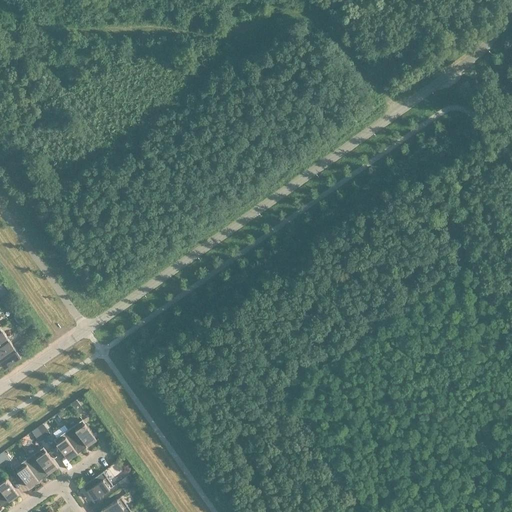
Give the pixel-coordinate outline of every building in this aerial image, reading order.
[(0,356),(14,346),(8,337),(0,341),(0,356)] [(22,357),(14,346),(0,356),(0,360),(5,368),(22,357)] [(84,409),(77,399),(71,403),(78,413),(84,409)] [(83,419),(68,429),(81,447),(86,443),(87,446),(97,439),(83,419)] [(50,433),(43,423),(38,427),(45,437),(50,433)] [(45,437),(38,427),(32,431),(39,441),(45,437)] [(81,447),(68,429),(54,439),(68,459),(78,453),(76,450),(81,447)] [(43,447),(29,457),(42,474),(47,471),(48,473),(58,467),(43,447)] [(11,460),(4,450),(0,453),(0,456),(5,464),(11,460)] [(42,474),(29,457),(15,467),(29,487),(39,480),(37,478),(42,474)] [(89,489),(87,490),(94,500),(114,485),(103,471),(83,485),(84,486),(86,484),(89,489)] [(4,474),(0,477),(0,498),(3,502),(8,498),(9,501),(18,494),(4,474)] [(119,481),(123,487),(133,480),(129,474),(119,481)] [(137,485),(133,480),(123,487),(127,492),(137,485)] [(128,511),(131,510),(121,496),(101,510),(102,511),(128,511)]
